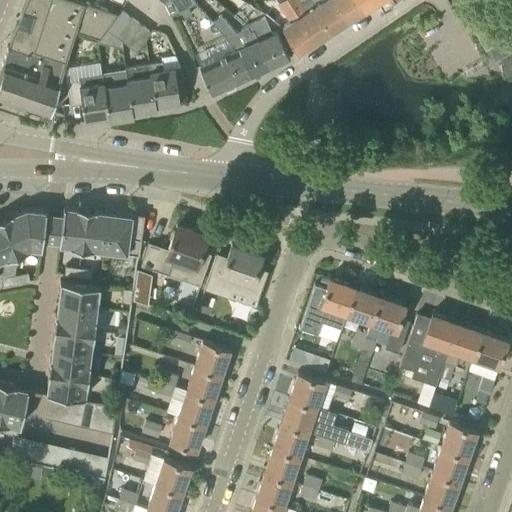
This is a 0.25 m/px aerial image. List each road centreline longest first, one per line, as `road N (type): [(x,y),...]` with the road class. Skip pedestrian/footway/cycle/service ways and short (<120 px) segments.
road 1 (tertiary): [(511,208),(228,176)]
road 2 (residential): [(215,511),(300,249)]
road 3 (residential): [(228,176),(244,128),(272,87),(406,0)]
road 4 (residential): [(511,301),(333,238),(300,249)]
road 5 (tertiary): [(228,176),(92,165)]
